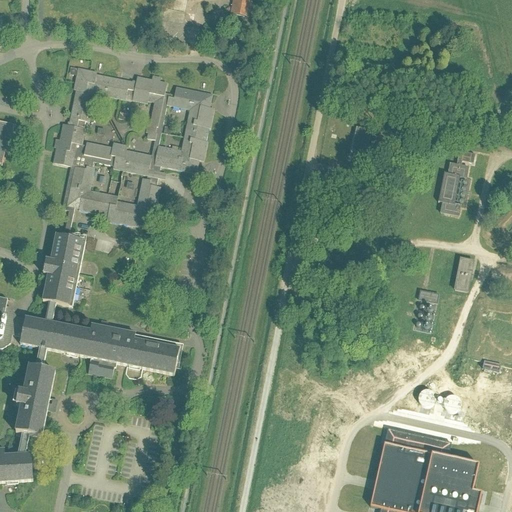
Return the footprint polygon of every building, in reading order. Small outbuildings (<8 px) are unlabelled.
[(250,20),(253,0),(235,0),(232,16),(250,20)] [(374,27),(371,42),(398,47),(401,32),(374,27)] [(218,40),(219,31),(203,28),(202,37),(218,40)] [(78,70),(74,91),(76,92),(69,128),(63,126),(60,143),(56,142),(54,150),(56,150),(53,166),(70,169),(61,212),(68,213),(65,231),(63,239),(68,240),(69,232),(74,208),(79,209),(78,213),(107,218),(106,223),(139,230),(140,226),(144,227),(144,229),(151,231),(160,190),(156,189),(158,180),(160,181),(162,175),(159,175),(160,168),(196,175),(197,168),(195,167),(196,162),(203,163),(207,144),(205,143),(207,130),(209,130),(213,111),(206,109),(208,104),(210,104),(211,97),(175,90),(174,97),(164,95),(166,84),(159,83),(160,78),(153,77),(152,81),(137,78),(136,85),(99,77),(98,81),(95,80),(96,74),(78,70)] [(0,167),(2,168),(5,153),(9,154),(14,127),(0,123),(0,167)] [(365,155),(370,133),(357,130),(352,152),(365,155)] [(473,166),(475,157),(459,154),(456,167),(450,166),(448,176),(444,176),(439,205),(442,205),(440,216),(459,220),(462,208),(455,206),(460,180),(466,181),(469,170),(461,168),(462,163),(473,166)] [(361,184),(364,170),(345,166),(342,180),(361,184)] [(68,240),(63,239),(62,239),(58,238),(56,237),(50,264),(45,263),(42,277),(47,278),(42,304),(48,305),(45,325),(24,321),(14,318),(9,310),(6,309),(8,303),(10,303),(11,302),(0,300),(0,350),(2,351),(9,347),(20,349),(20,346),(40,351),(36,370),(29,368),(23,395),(18,394),(15,407),(20,408),(15,434),(22,435),(17,457),(4,458),(4,451),(0,451),(0,485),(34,483),(31,456),(25,457),(29,437),(40,439),(47,410),(55,374),(43,371),(46,352),(92,361),(92,364),(90,363),(88,376),(111,381),(113,371),(111,370),(112,365),(174,377),(179,351),(134,342),(135,336),(91,327),(90,334),(52,326),(56,307),(72,310),(85,244),(79,242),(68,240)] [(468,295),(475,263),(460,260),(454,292),(468,295)] [(437,307),(439,297),(420,293),(418,303),(437,307)] [(388,431),(370,509),(381,511),(380,511),(477,511),(481,496),(473,495),(479,468),(448,461),(451,446),(388,431)]
